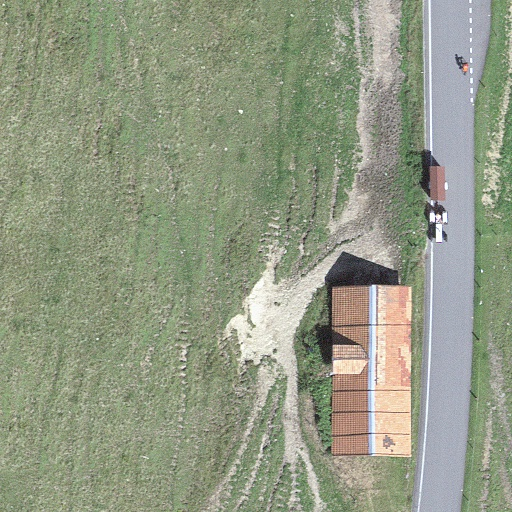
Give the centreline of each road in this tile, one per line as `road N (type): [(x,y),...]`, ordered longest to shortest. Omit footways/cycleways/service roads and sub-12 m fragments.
road 1 (tertiary): [(451,0),(452,319),(438,511)]
road 2 (track): [(452,319),(488,363),(511,455)]
